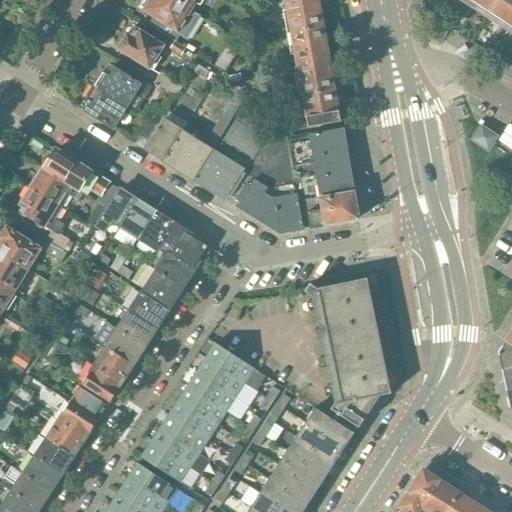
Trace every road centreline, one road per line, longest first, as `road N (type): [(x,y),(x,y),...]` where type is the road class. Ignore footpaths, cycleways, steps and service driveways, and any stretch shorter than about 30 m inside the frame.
road 1 (residential): [(242,240),(67,511)]
road 2 (residential): [(242,240),(18,96)]
road 3 (tertiary): [(416,417),(466,343),(459,271),(442,229)]
road 4 (tertiary): [(422,232),(442,334),(416,417)]
road 5 (residential): [(422,232),(267,258),(242,240)]
road 6 (tertiary): [(381,64),(422,232)]
road 7 (tertiary): [(442,229),(401,62)]
road 8 (residential): [(511,109),(461,72),(401,62)]
